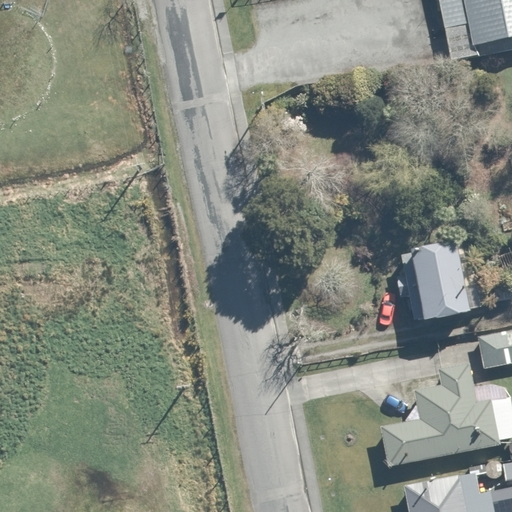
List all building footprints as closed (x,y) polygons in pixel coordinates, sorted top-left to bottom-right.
[(511,0),(435,0),(442,29),(465,25),(469,46),(511,37),(511,0)] [(410,251),(422,320),(466,313),(455,244),(410,251)] [(511,329),(475,336),(481,371),(511,365),(511,329)] [(421,420),(378,428),(386,469),(499,447),(498,441),(511,438),(511,424),(506,396),(483,400),(480,384),(473,386),(468,365),(438,371),(440,385),(415,390),(421,420)] [(403,486),(407,511),(468,511),(462,476),(403,486)]
